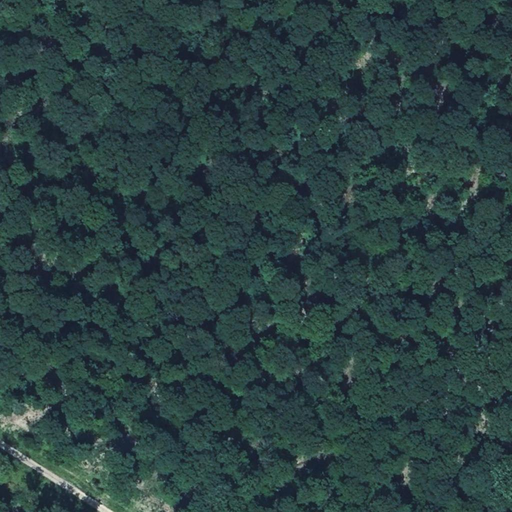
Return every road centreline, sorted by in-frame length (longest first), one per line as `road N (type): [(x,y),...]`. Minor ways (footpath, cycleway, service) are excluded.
road 1 (track): [(511,312),(471,375),(209,511)]
road 2 (track): [(382,511),(471,375),(511,356)]
road 3 (track): [(108,511),(0,442)]
